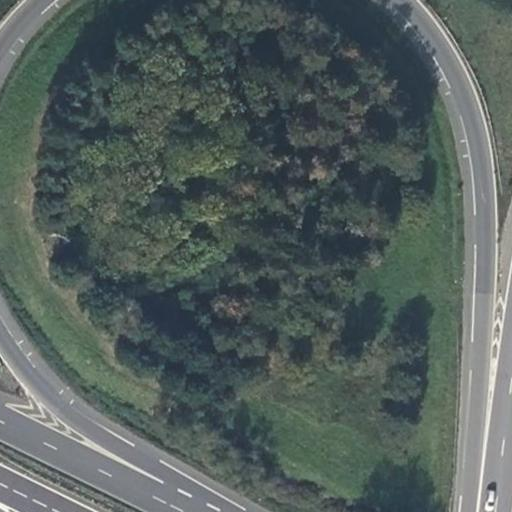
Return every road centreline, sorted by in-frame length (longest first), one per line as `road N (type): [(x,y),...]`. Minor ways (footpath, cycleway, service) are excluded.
road 1 (trunk): [(404,0),(446,54),(481,148),(487,292),(468,511)]
road 2 (trunk): [(185,511),(167,475),(78,422),(0,335)]
road 3 (trunk): [(184,511),(0,421)]
road 4 (trunk): [(511,388),(496,511)]
